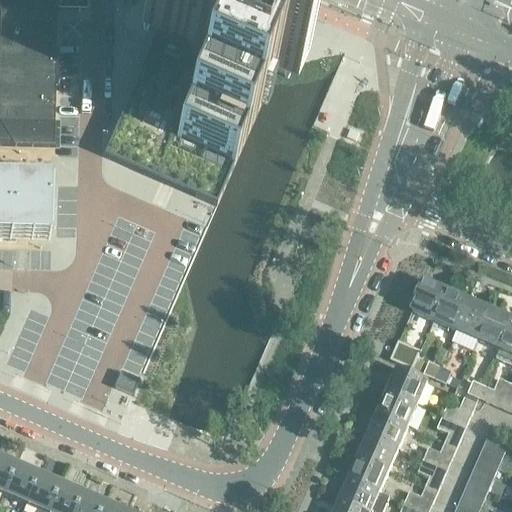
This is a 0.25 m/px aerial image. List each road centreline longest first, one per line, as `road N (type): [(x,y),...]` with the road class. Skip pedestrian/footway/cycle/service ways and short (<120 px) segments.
road 1 (unclassified): [(356,277),(283,453),(260,481),(196,486),(0,401)]
road 2 (unclassified): [(98,0),(92,191)]
road 3 (unclassified): [(427,53),(373,190)]
road 4 (unclassified): [(395,198),(452,63)]
road 5 (residential): [(395,198),(511,250)]
